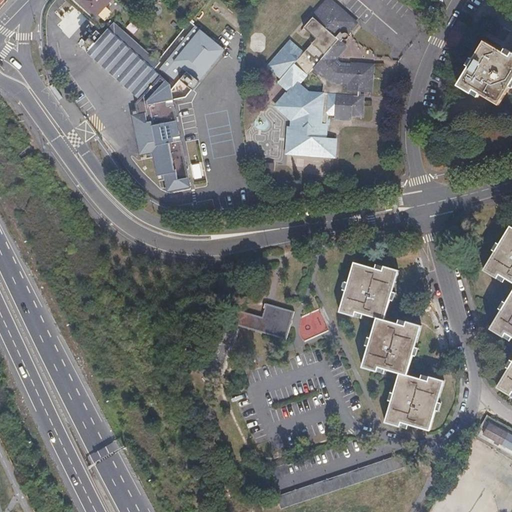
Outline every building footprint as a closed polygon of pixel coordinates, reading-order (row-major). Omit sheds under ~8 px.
[(79,0),(97,15),(110,0),(79,0)] [(349,69),(337,68),(330,62),(344,47),(338,42),(342,38),(344,40),(346,40),(347,39),(348,38),(349,37),(348,35),(347,33),(356,23),(328,0),(304,28),(316,39),(303,54),(290,43),(270,66),(282,77),(279,81),(292,93),(290,96),(288,94),(277,106),(296,122),(293,126),(292,135),(288,135),(287,152),(333,155),(334,138),(325,138),(326,114),(334,114),(334,118),(351,120),(352,115),(361,116),(362,97),(358,97),(359,91),(370,92),(371,65),(350,64),(349,69)] [(131,50),(155,71),(170,84),(171,89),(175,84),(187,71),(199,80),(224,49),(203,31),(189,21),(158,61),(115,22),(108,29),(131,50)] [(467,26),(459,21),(453,30),(461,35),(467,26)] [(132,115),(140,155),(153,152),(157,175),(164,174),(168,191),(190,187),(173,100),(171,89),(170,84),(155,71),(131,50),(108,29),(102,36),(96,31),(86,43),(91,47),(87,53),(140,100),(136,104),(138,114),(132,115)] [(458,86),(471,93),(474,89),(480,93),(498,104),(509,86),(511,81),(511,53),(510,57),(503,53),(485,42),(474,60),(469,67),(458,86)] [(474,89),(471,93),(478,97),(480,93),(474,89)] [(511,280),(511,226),(510,226),(499,243),(495,250),(484,269),(496,277),(499,273),(505,277),(511,280)] [(363,314),(376,318),(384,320),(390,299),(392,292),(398,271),(393,270),(384,267),(383,271),(375,269),(354,263),(348,283),(346,291),(340,312),(354,316),(355,312),(363,314)] [(511,291),(506,302),(501,309),(490,327),(503,335),(506,332),(511,335),(511,291)] [(294,312),(266,304),(262,317),(235,309),(231,323),(235,324),(261,332),(286,340),(294,312)] [(384,320),(376,318),(371,338),(368,346),(363,367),(377,371),(378,367),(386,369),(399,373),(407,375),(412,354),(415,347),(420,326),(416,325),(406,322),(405,326),(398,324),(384,320)] [(511,361),(508,368),(497,386),(510,394),(511,390),(511,361)] [(245,374),(250,389),(273,382),(269,367),(245,374)] [(407,375),(399,373),(394,393),(391,401),(385,422),(400,426),(401,421),(408,424),(430,429),(435,410),(437,402),(443,381),(441,381),(429,377),(428,381),(420,379),(407,375)] [(480,426),(485,416),(479,412),(474,422),(480,426)] [(511,435),(507,433),(489,423),(482,434),(501,444),(511,450),(511,435)] [(276,509),(403,463),(399,451),(271,496),(276,509)]
